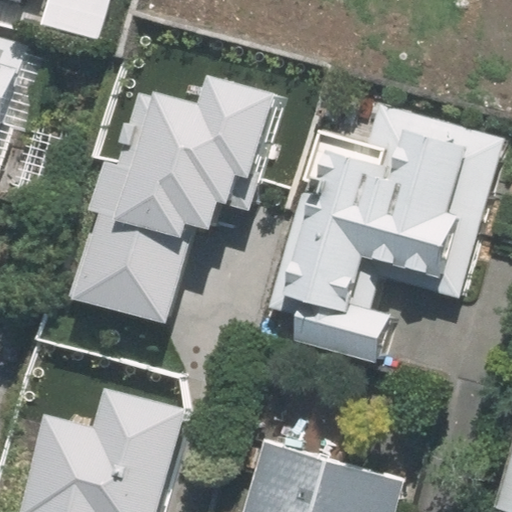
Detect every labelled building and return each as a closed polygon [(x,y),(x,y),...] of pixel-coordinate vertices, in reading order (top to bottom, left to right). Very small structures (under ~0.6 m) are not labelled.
[(0,124),(1,120),(31,128),(52,51),(0,36),(0,124)] [(117,148),(78,287),(189,318),(215,222),(237,228),(246,194),(268,200),(300,85),(236,67),(228,100),(159,81),(139,154),(117,148)] [(335,128),(293,300),(324,307),(318,335),(399,355),(411,308),(385,302),(392,273),(468,292),(489,207),(470,203),(487,134),(391,111),(384,139),(335,128)] [(16,511),(15,511),(166,511),(197,392),(123,373),(111,416),(68,405),(40,511),(16,511)] [(261,511),(410,511),(421,469),(280,435),(261,511)]
